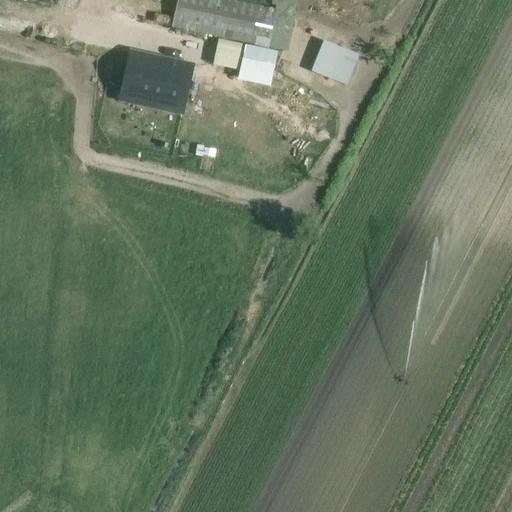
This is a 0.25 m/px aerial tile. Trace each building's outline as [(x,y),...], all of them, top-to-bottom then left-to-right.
[(267,49),(270,33),(275,10),(227,0),(177,0),(177,1),(171,28),(267,49)] [(244,45),(218,40),(213,65),(239,71),(244,45)] [(322,42),(311,72),(347,86),(359,56),(322,42)] [(245,46),(238,82),(270,89),(278,53),(245,46)] [(128,52),(118,103),(184,117),(195,66),(128,52)]
